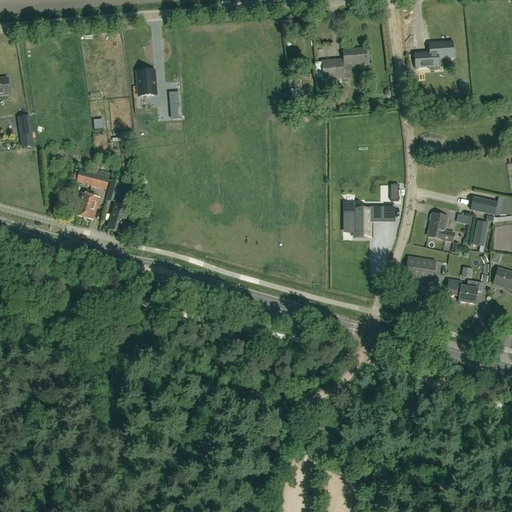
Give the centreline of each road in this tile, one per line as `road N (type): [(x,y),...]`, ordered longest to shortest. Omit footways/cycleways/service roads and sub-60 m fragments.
road 1 (residential): [(0,29),(340,0)]
road 2 (primary): [(201,282),(511,372)]
road 3 (track): [(389,0),(411,175),(406,228),(374,312)]
